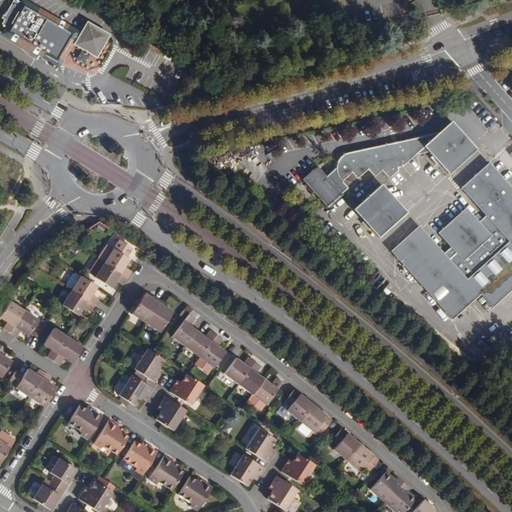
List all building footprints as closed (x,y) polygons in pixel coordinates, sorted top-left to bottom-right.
[(19,1),(17,0),(15,0),(15,1),(13,0),(12,0),(4,15),(3,14),(1,18),(4,20),(2,24),(1,26),(4,28),(5,26),(7,27),(5,30),(58,60),(60,61),(73,39),(77,32),(22,1),(20,4),(18,3),(19,1)] [(81,34),(77,32),(73,39),(77,41),(78,45),(94,54),(97,53),(106,37),(105,34),(90,24),(86,26),(81,34)] [(58,60),(5,30),(3,34),(56,64),(58,60)] [(203,90),(201,82),(193,84),(195,92),(203,90)] [(450,137),(443,134),(439,134),(393,143),(347,153),(340,156),(338,157),(334,162),(333,164),(331,169),(331,172),(331,174),(332,178),(334,181),(338,186),(349,176),(354,182),(365,172),(372,179),(380,173),(387,181),(396,173),(396,170),(400,169),(416,155),(428,152),(440,166),(443,165),(444,168),(451,165),(453,163),(456,160),(458,155),(459,150),(459,147),(457,143),(452,138),(450,137)] [(511,192),(511,191),(488,165),(461,190),(482,212),(485,210),(489,213),(486,216),(486,217),(478,225),(465,210),(456,218),(460,222),(448,233),(445,229),(437,236),(450,250),(442,257),(465,283),(462,287),(414,233),(390,255),(439,308),(452,297),(464,310),(479,296),(491,309),(511,289),(511,203),(507,197),(511,192)] [(298,184),(323,211),(343,192),(338,186),(334,181),(332,178),(331,174),(331,172),(321,181),(312,171),(298,184)] [(403,216),(379,189),(352,214),(376,240),(403,216)] [(460,222),(456,218),(445,229),(448,233),(460,222)] [(103,229),(97,225),(94,230),(100,234),(103,229)] [(442,257),(417,230),(414,233),(462,287),(465,283),(442,257)] [(96,259),(102,263),(126,278),(129,272),(122,268),(128,259),(125,257),(130,249),(117,239),(111,249),(105,244),(96,259)] [(126,278),(102,263),(93,277),(109,288),(115,280),(121,284),(126,278)] [(79,276),(72,272),(63,286),(70,290),(79,276)] [(70,290),(93,306),(97,300),(90,295),(95,287),(79,276),(70,290)] [(89,312),(93,306),(70,290),(60,305),(77,316),(82,308),(89,312)] [(144,324),(158,301),(152,297),(150,299),(142,294),(129,315),(144,324)] [(164,305),(158,301),(144,324),(158,333),(171,313),(163,307),(164,305)] [(2,329),(8,333),(22,311),(8,302),(0,314),(0,319),(6,323),(2,329)] [(22,311),(8,333),(15,337),(19,331),(27,336),(37,321),(22,311)] [(184,347),(195,332),(188,326),(193,320),(187,315),(171,337),(184,347)] [(434,330),(438,325),(429,316),(424,322),(434,330)] [(448,333),(438,325),(434,330),(443,339),(448,333)] [(45,358),(52,361),(66,340),(52,331),(42,346),(50,351),(45,358)] [(204,338),(195,332),(184,347),(198,357),(214,335),(209,331),(204,338)] [(443,339),(452,347),(457,342),(448,333),(443,339)] [(221,340),(214,335),(198,357),(213,368),(214,366),(221,357),(224,353),(216,347),(221,340)] [(66,340),(52,361),(59,366),(63,360),(70,365),(80,349),(66,340)] [(457,342),(452,347),(461,356),(466,350),(457,342)] [(0,345),(0,376),(10,362),(2,356),(6,350),(0,345)] [(163,360),(145,349),(132,369),(154,383),(158,376),(154,374),(157,369),(163,360)] [(475,358),(466,350),(461,356),(470,364),(475,358)] [(223,358),(221,357),(214,366),(216,368),(223,358)] [(237,384),(253,362),(247,358),(243,364),(235,359),(224,375),(237,384)] [(259,367),(253,362),(237,384),(251,394),(263,378),(255,373),(259,367)] [(7,382),(29,396),(44,374),(37,370),(33,376),(25,371),(21,378),(13,373),(7,382)] [(44,374),(29,396),(43,406),(54,390),(46,385),(50,378),(44,374)] [(203,386),(185,374),(176,388),(173,386),(168,392),(189,406),(203,386)] [(151,389),(130,375),(117,395),(134,406),(139,398),(142,393),(146,396),(151,389)] [(271,385),(263,378),(251,394),(265,405),(282,383),(276,378),(271,385)] [(280,418),(292,428),(311,405),(293,390),(280,406),(286,411),(280,418)] [(185,410),(164,396),(159,404),(163,407),(159,412),(154,419),(171,431),(185,410)] [(311,405),(292,428),(312,444),(331,421),(311,405)] [(84,410),(77,406),(66,424),(80,432),(78,435),(86,440),(101,417),(91,411),(89,414),(84,410)] [(117,427),(108,421),(93,445),(100,449),(102,446),(115,455),(126,438),(120,434),(115,431),(117,427)] [(274,440),(257,428),(244,449),(265,462),(269,455),(266,453),(269,448),(274,440)] [(327,457),(339,467),(359,444),(341,429),(328,445),(334,450),(327,457)] [(0,461),(14,440),(0,431),(0,461)] [(139,446),(132,441),(120,459),(134,468),(133,470),(141,475),(156,452),(146,446),(144,449),(139,446)] [(359,444),(339,467),(353,479),(360,472),(365,476),(378,461),(359,444)] [(314,466),(297,454),(292,463),(288,468),(285,465),(280,472),(301,486),(314,466)] [(262,469),(242,455),(229,475),(246,486),(251,478),(254,474),(257,476),(262,469)] [(172,462),(162,456),(148,480),(155,484),(156,481),(170,490),(180,473),(175,469),(170,466),(172,462)] [(54,476),(50,482),(62,490),(70,477),(75,469),(58,458),(48,472),(54,476)] [(120,459),(117,466),(130,474),(133,470),(134,468),(120,459)] [(370,489),(385,502),(402,483),(396,477),(393,480),(385,473),(370,489)] [(296,490),(275,476),(270,483),(274,486),(271,492),(266,500),(283,511),(296,490)] [(194,481),(188,477),(177,495),(190,503),(188,506),(196,511),(211,488),(202,482),(200,485),(194,481)] [(44,478),(31,498),(49,510),(62,490),(50,482),(44,478)] [(99,511),(112,493),(95,482),(90,488),(87,494),(83,491),(77,500),(96,511),(99,511)] [(402,483),(385,502),(395,511),(403,511),(414,499),(405,491),(408,488),(402,483)] [(433,511),(434,511),(422,500),(411,511),(433,511)] [(85,511),(71,503),(66,511),(85,511)]
